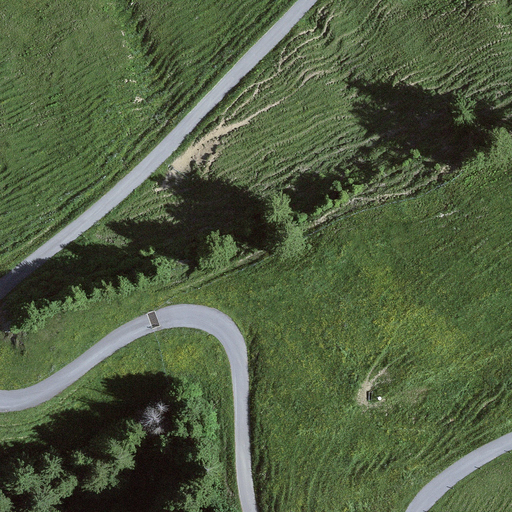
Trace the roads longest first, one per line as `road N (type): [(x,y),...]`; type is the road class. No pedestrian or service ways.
road 1 (track): [(253,511),(241,363),(217,326),(173,318),(146,325),(27,401),(0,404)]
road 2 (track): [(0,292),(126,187),(309,0)]
